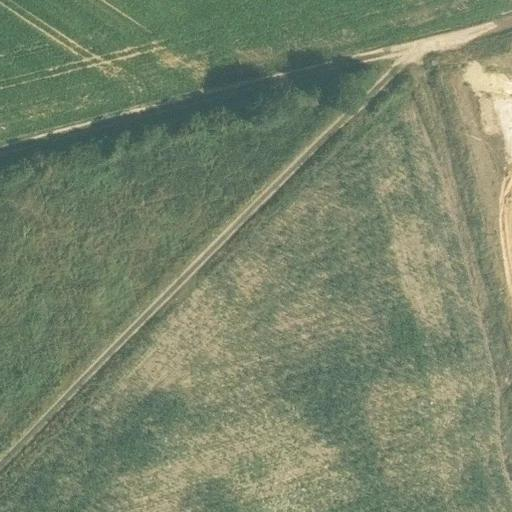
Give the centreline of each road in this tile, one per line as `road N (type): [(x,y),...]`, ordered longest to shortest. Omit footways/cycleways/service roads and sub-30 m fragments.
road 1 (track): [(448,38),(0,150)]
road 2 (track): [(511,21),(448,38),(511,285)]
